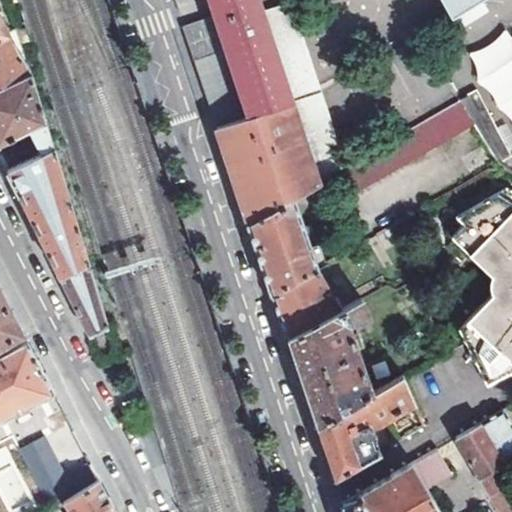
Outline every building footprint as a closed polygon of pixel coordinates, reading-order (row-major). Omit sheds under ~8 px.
[(291,103),(291,100),(257,0),(210,0),(216,16),(193,23),(183,27),(248,222),(301,191),(317,182),(295,116),(298,114),(294,102),(291,103)] [(437,0),(450,20),(482,0),(437,0)] [(0,36),(9,31),(0,11),(0,36)] [(0,36),(0,142),(28,127),(33,137),(0,155),(7,171),(52,146),(27,66),(9,31),(0,36)] [(295,116),(317,182),(327,176),(344,166),(319,91),(291,100),(291,103),(294,102),(298,114),(295,116)] [(344,166),(327,176),(341,200),(473,124),(459,99),(344,166)] [(58,274),(87,260),(52,146),(7,171),(15,186),(58,274)] [(511,200),(492,186),(471,208),(475,211),(450,236),(498,284),(453,328),(486,381),(511,364),(511,200)] [(272,294),(317,268),(365,240),(353,220),(340,234),(311,254),(295,207),(300,205),(303,199),(301,191),(248,222),(259,253),(272,294)] [(68,293),(89,335),(107,325),(87,260),(58,274),(68,293)] [(287,337),(339,308),(336,303),(339,301),(336,296),(333,297),(317,268),(272,294),(283,325),(287,337)] [(0,346),(22,334),(0,290),(0,346)] [(315,422),(370,391),(347,321),(367,312),(362,297),(339,308),(287,337),(302,383),(315,422)] [(0,420),(52,392),(26,341),(0,356),(0,420)] [(325,450),(334,477),(380,451),(372,437),(373,435),(372,431),(370,427),(369,426),(366,423),(377,420),(413,401),(402,374),(370,391),(315,422),(325,450)] [(481,420),(511,474),(511,423),(503,408),(481,420)] [(471,511),(511,511),(511,474),(481,420),(455,435),(499,511),(476,511),(475,510),(471,511)] [(19,448),(41,497),(69,484),(46,435),(19,448)] [(411,461),(427,487),(450,473),(435,447),(411,461)] [(345,511),(435,511),(440,510),(427,487),(411,461),(342,501),(345,511)] [(98,480),(63,501),(70,511),(62,511),(58,505),(46,511),(114,511),(110,503),(98,480)]
